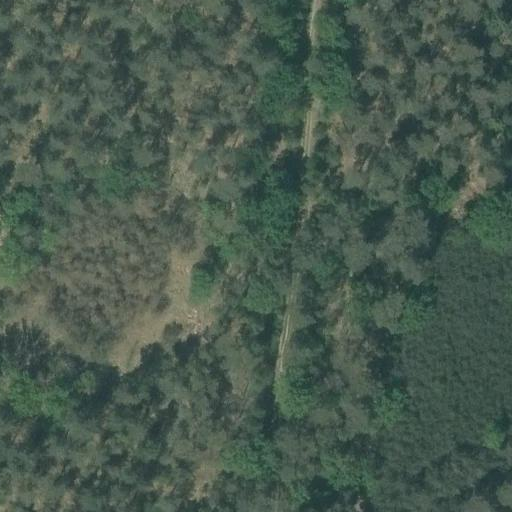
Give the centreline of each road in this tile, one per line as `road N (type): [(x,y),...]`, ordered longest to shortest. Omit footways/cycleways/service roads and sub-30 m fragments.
road 1 (track): [(273,511),(317,0)]
road 2 (track): [(511,230),(297,210)]
